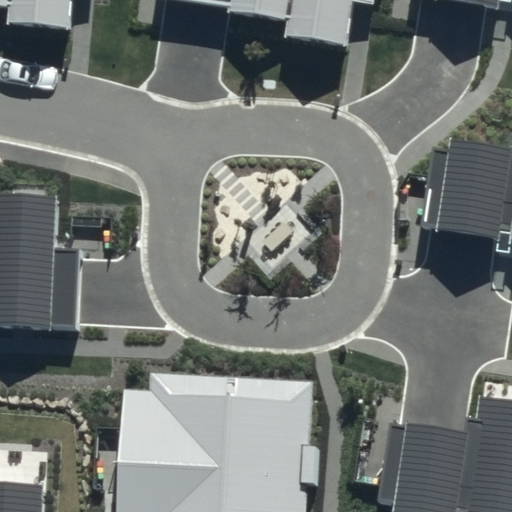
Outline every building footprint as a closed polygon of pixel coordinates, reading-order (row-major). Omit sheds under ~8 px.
[(0,0),(0,3),(10,4),(9,21),(68,26),(69,0),(0,0)] [(228,0),(232,0),(230,10),(287,18),(284,39),(347,47),(353,2),(375,5),(375,0),(228,0)] [(511,0),(439,0),(511,11),(511,0)] [(511,134),(511,135),(509,146),(448,136),(446,148),(431,146),(419,227),(511,240),(511,134)] [(0,325),(79,329),(83,248),(55,247),(57,197),(0,194),(0,325)] [(305,511),(313,382),(149,373),(148,391),(122,389),(115,511),(305,511)] [(511,511),(511,402),(481,399),(478,420),(466,419),(465,430),(386,420),(376,503),(390,505),(388,511),(511,511)] [(0,511),(43,511),(45,482),(0,480),(0,511)]
